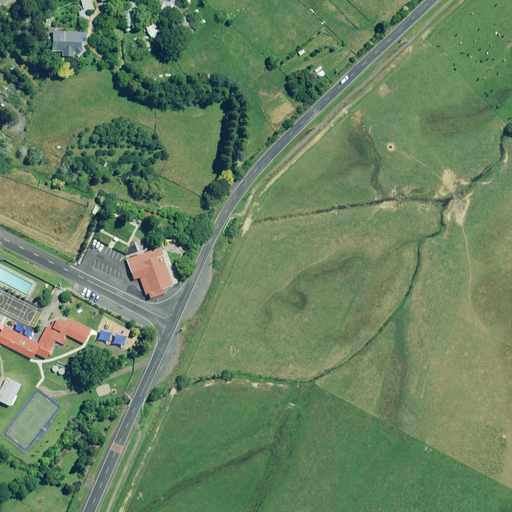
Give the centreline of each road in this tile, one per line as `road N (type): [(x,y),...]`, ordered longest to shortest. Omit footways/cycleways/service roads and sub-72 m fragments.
road 1 (tertiary): [(172,323),(225,210),(256,169),(430,0)]
road 2 (tertiary): [(88,511),(172,323)]
road 3 (unclassified): [(172,323),(0,236)]
